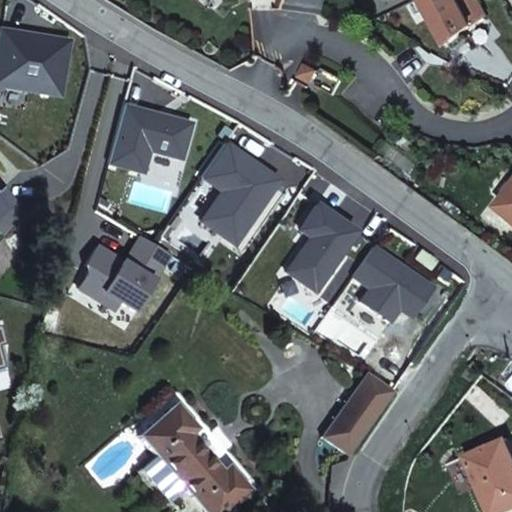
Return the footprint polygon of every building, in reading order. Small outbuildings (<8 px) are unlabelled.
[(427,0),(450,44),(491,13),(483,0),(427,0)] [(0,84),(62,94),(71,39),(1,28),(0,34),(0,84)] [(309,67),(298,60),(292,71),(302,77),(309,67)] [(195,123),(126,103),(109,163),(145,173),(152,150),(184,159),(195,123)] [(281,179),(227,140),(202,176),(224,192),(202,222),(234,244),(281,179)] [(511,188),(500,201),(511,211),(511,188)] [(0,216),(9,208),(0,197),(0,216)] [(360,231),(317,200),(297,228),(310,237),(286,270),(316,292),(360,231)] [(437,286),(376,244),(354,277),(367,287),(357,301),(391,325),(399,313),(413,322),(437,286)] [(421,249),(414,258),(431,271),(438,261),(421,249)] [(474,361),(460,378),(471,387),(485,370),(474,361)] [(365,373),(321,437),(347,456),(391,392),(365,373)] [(138,437),(204,511),(227,511),(246,496),(252,491),(229,465),(222,470),(192,435),(198,429),(176,404),(138,437)] [(511,454),(507,442),(467,460),(489,511),(507,511),(511,510),(511,454)]
